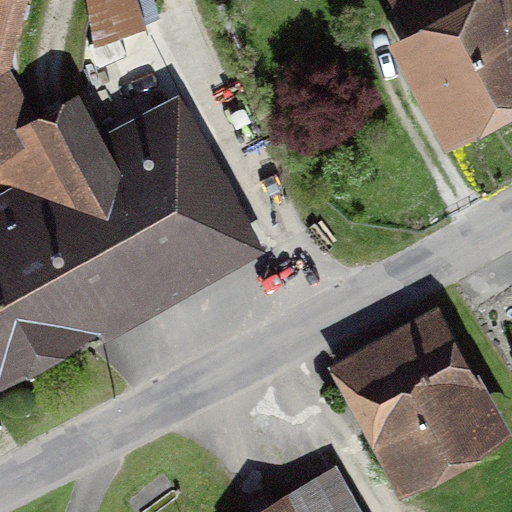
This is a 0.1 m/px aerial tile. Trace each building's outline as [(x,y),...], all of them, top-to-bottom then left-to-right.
[(0,0),(0,154),(29,103),(13,66),(29,0),(0,0)] [(148,0),(88,0),(106,34),(153,9),(148,0)] [(452,133),(511,101),(511,0),(422,0),(392,16),(452,133)] [(29,103),(0,154),(0,168),(7,185),(0,188),(0,383),(279,236),(187,75),(116,111),(91,70),(29,103)] [(334,349),(408,485),(511,428),(511,394),(453,285),(334,349)] [(226,511),(374,511),(339,449),(226,511)]
